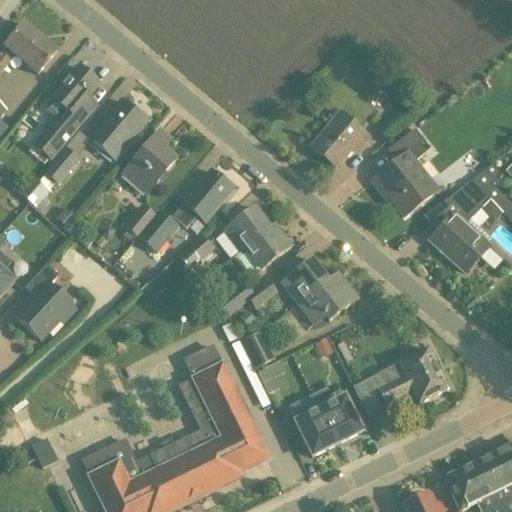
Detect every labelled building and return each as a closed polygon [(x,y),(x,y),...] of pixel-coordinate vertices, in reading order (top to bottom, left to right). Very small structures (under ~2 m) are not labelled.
[(0,76),(14,59),(36,77),(54,54),(23,28),(0,56),(0,76)] [(78,73),(52,102),(45,111),(54,120),(31,147),(50,163),(91,116),(81,107),(96,88),(78,73)] [(121,106),(89,143),(114,164),(146,127),(121,106)] [(0,140),(8,131),(0,124),(0,121),(7,113),(0,107),(0,140)] [(379,132),(388,142),(415,118),(406,108),(379,132)] [(340,116),(311,151),(335,171),(355,148),(359,152),(369,141),(340,116)] [(429,152),(414,131),(387,152),(397,166),(373,184),(383,198),(386,196),(404,220),(435,196),(412,165),(429,152)] [(175,163),(162,152),(169,144),(160,136),(124,178),(146,197),(175,163)] [(43,175),(45,177),(55,186),(58,188),(79,162),(65,150),(43,175)] [(491,167),(468,185),(500,219),(502,217),(510,224),(511,221),(511,208),(492,187),(502,178),(491,167)] [(231,193),(210,176),(173,221),(186,232),(195,221),(202,227),(231,193)] [(18,195),(23,199),(37,183),(31,179),(18,195)] [(49,193),(37,183),(23,199),(35,209),(43,200),(49,193)] [(500,219),(468,185),(446,202),(457,213),(454,218),(430,243),(443,256),(446,253),(468,273),(488,251),(464,228),(480,211),(493,225),(500,219)] [(136,241),(137,241),(160,214),(158,213),(154,217),(142,206),(123,229),(127,233),(122,238),(132,246),(136,241)] [(224,235),(239,255),(275,229),(269,233),(255,213),(224,235)] [(160,214),(137,241),(157,258),(179,231),(160,214)] [(275,229),(239,255),(240,256),(246,252),(261,272),(291,250),(275,229)] [(191,271),(213,252),(201,238),(177,261),(188,273),(184,277),(195,288),(209,275),(204,269),(195,276),(191,271)] [(0,256),(0,301),(14,286),(3,275),(11,267),(0,256)] [(282,287),(298,308),(328,285),(312,264),(282,287)] [(15,321),(41,346),(42,345),(39,342),(58,322),(63,328),(76,314),(50,289),(59,280),(46,269),(25,292),(34,300),(15,321)] [(245,306),(247,304),(269,286),(267,282),(251,294),(243,284),(217,305),(227,320),(245,306)] [(328,285),(298,308),(313,329),(325,320),(328,325),(357,303),(341,283),(332,291),(328,285)] [(277,296),(269,286),(247,304),(253,311),(253,310),(255,313),(277,296)] [(240,345),(254,373),(275,362),(261,334),(240,345)] [(149,459),(135,466),(124,443),(82,463),(89,478),(89,479),(104,511),(176,511),(240,481),(237,475),(265,462),(220,368),(219,368),(210,349),(182,363),(191,382),(177,389),(199,435),(186,441),(185,440),(171,447),(169,442),(160,447),(162,451),(148,458),(149,459)] [(385,407),(411,394),(418,408),(448,393),(428,354),(398,369),(362,386),(368,398),(378,394),(385,407)] [(321,395),(312,400),(335,446),(360,434),(343,399),(327,407),(321,395)] [(309,416),(293,424),(310,458),(335,446),(312,400),(303,404),(309,416)] [(39,469),(56,463),(47,440),(30,446),(39,469)] [(494,511),(511,511),(511,449),(473,469),(494,511)] [(465,511),(476,507),(478,511),(494,511),(473,469),(447,482),(446,486),(457,511),(465,511)] [(404,511),(439,511),(437,511),(432,511),(427,500),(404,511)]
